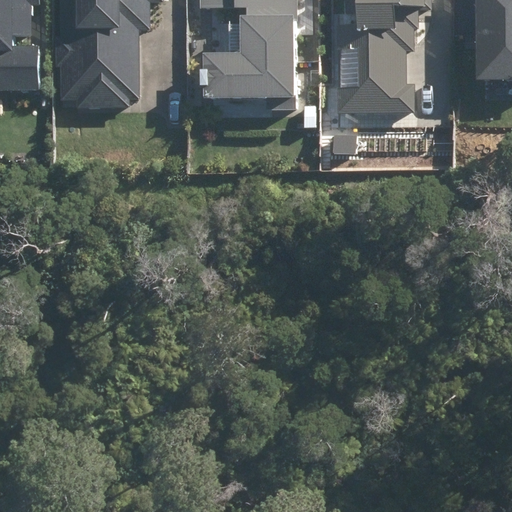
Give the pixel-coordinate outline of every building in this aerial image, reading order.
[(0,0),(0,86),(37,87),(37,46),(13,46),(12,35),(29,34),(29,3),(38,3),(37,0),(0,0)] [(65,71),(65,103),(81,103),(81,112),(133,111),(133,103),(143,103),(142,34),(154,34),(154,6),(167,6),(166,0),(64,0),(64,40),(60,40),(60,71),(65,71)] [(210,94),(210,106),(300,105),(300,26),(301,26),(301,0),(203,0),(204,13),(240,13),(240,14),(252,14),(252,23),(246,23),(247,60),(210,61),(210,77),(207,77),(207,94),(210,94)] [(348,0),(349,17),(363,17),(363,29),(341,29),(341,53),(344,53),(344,92),(341,92),(342,118),(351,118),(418,117),(418,88),(410,88),(410,56),(418,56),(418,14),(435,13),(435,0),(348,0)] [(511,0),(461,0),(462,40),(481,39),(482,88),(511,87),(511,0)]
